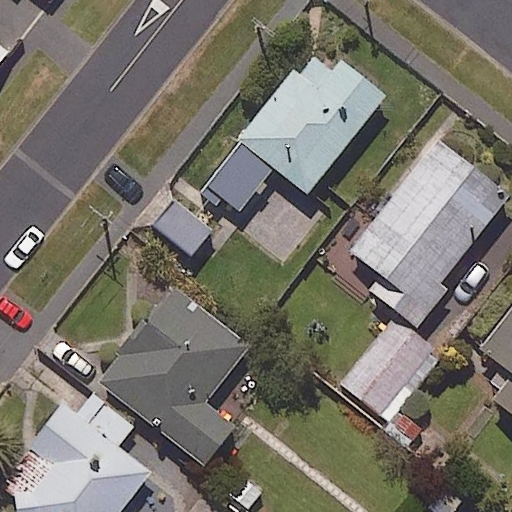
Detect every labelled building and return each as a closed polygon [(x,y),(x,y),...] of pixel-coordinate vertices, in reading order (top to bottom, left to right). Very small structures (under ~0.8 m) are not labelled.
[(0,53),(0,5),(24,24),(43,0),(0,0),(0,70),(9,60),(0,53)] [(386,107),(345,74),(338,82),(316,65),(299,85),(293,80),(238,149),(202,194),(239,223),(275,179),(307,205),(386,107)] [(449,301),(440,294),(508,206),(437,151),(357,253),(339,239),(318,265),(338,278),(395,322),(341,391),(382,422),(435,355),(418,342),(449,301)] [(213,239),(176,210),(155,235),(192,265),(213,239)] [(249,357),(176,299),(102,392),(205,475),(236,436),(206,412),(249,357)] [(511,320),(480,362),(511,386),(511,390),(494,414),(511,427),(511,320)] [(127,511),(151,483),(119,458),(138,435),(94,401),(76,424),(65,416),(0,498),(0,507),(6,511),(127,511)] [(252,511),(264,497),(247,483),(231,502),(213,487),(192,511),(252,511)]
